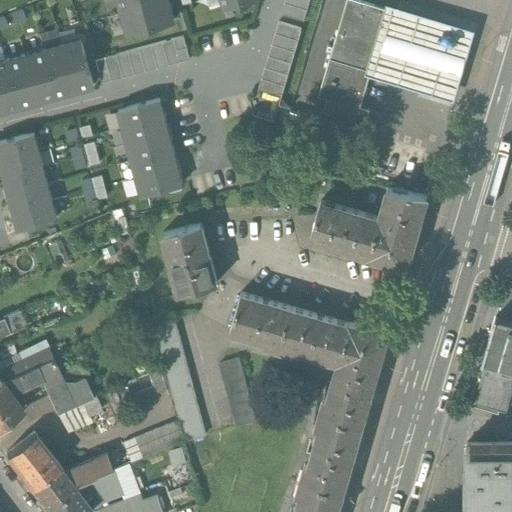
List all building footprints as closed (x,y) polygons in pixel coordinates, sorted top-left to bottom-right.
[(118,0),(122,14),(169,1),(168,0),(118,0)] [(309,0),(285,0),(282,14),(304,20),(309,0)] [(388,10),(356,0),(346,0),(318,96),(328,99),(322,117),(363,129),(368,109),(359,107),(371,67),(375,66),(391,14),(388,11),(388,10)] [(122,14),(127,32),(174,20),(169,1),(122,14)] [(433,18),(386,4),(365,73),(413,87),(453,99),(474,30),(433,18)] [(300,29),(278,23),(259,90),(281,96),(300,29)] [(183,37),(95,60),(101,83),(189,60),(183,37)] [(74,91),(93,86),(81,40),(62,45),(74,91)] [(55,96),(74,91),(62,45),(42,50),(55,96)] [(35,101),(55,96),(42,50),(23,55),(35,101)] [(297,90),(313,93),(320,57),(304,54),(297,90)] [(16,106),(35,101),(23,55),(4,60),(16,106)] [(0,110),(16,106),(4,60),(0,61),(0,110)] [(164,116),(160,99),(119,110),(123,127),(164,116)] [(169,133),(164,116),(123,127),(128,144),(169,133)] [(63,130),(65,139),(83,136),(81,126),(63,130)] [(0,160),(38,150),(34,133),(0,141),(0,160)] [(173,151),(169,133),(128,144),(132,161),(173,151)] [(95,139),(67,146),(73,169),(101,161),(95,139)] [(43,167),(38,150),(0,160),(0,171),(2,178),(43,167)] [(178,168),(173,151),(132,161),(137,178),(178,168)] [(47,184),(43,167),(2,178),(6,195),(47,184)] [(182,185),(178,168),(137,178),(141,195),(182,185)] [(84,202),(107,196),(101,174),(78,180),(84,202)] [(52,202),(47,184),(6,195),(11,212),(52,202)] [(427,196),(388,188),(368,255),(368,257),(401,266),(408,262),(427,196)] [(379,217),(321,200),(310,239),(368,255),(379,217)] [(56,219),(52,202),(11,212),(15,229),(56,219)] [(201,222),(162,233),(178,292),(217,282),(201,222)] [(511,280),(510,280),(500,315),(496,314),(483,360),(487,361),(475,404),(506,412),(511,389),(511,280)] [(291,307),(241,292),(230,331),(264,340),(263,344),(279,348),(291,307)] [(349,323),(291,307),(279,348),(295,353),(296,349),(338,361),(332,382),(371,393),(386,339),(382,332),(349,322),(349,323)] [(205,435),(173,318),(154,323),(165,365),(172,392),(185,441),(205,435)] [(47,347),(0,366),(0,378),(52,358),(52,357),(47,347)] [(72,403),(59,373),(68,369),(61,353),(52,357),(52,358),(0,378),(0,379),(8,391),(41,378),(56,410),(72,403)] [(239,358),(219,364),(236,426),(256,420),(239,358)] [(165,365),(149,372),(156,392),(167,388),(169,393),(172,392),(165,365)] [(0,379),(0,425),(22,409),(8,391),(0,379)] [(324,397),(315,428),(319,429),(309,465),(305,464),(296,496),(300,497),(295,511),(339,511),(371,393),(332,382),(327,398),(324,397)] [(81,401),(72,404),(72,403),(56,410),(67,431),(90,422),(88,416),(81,401)] [(179,419),(124,441),(132,462),(185,440),(179,419)] [(33,431),(5,453),(29,485),(56,464),(58,463),(33,431)] [(56,464),(29,485),(46,507),(73,486),(72,485),(97,475),(115,468),(132,462),(124,441),(107,448),(108,451),(74,465),(63,472),(56,464)] [(511,511),(511,442),(466,443),(466,511),(511,511)] [(115,468),(97,475),(103,488),(94,494),(100,502),(124,492),(115,468)] [(73,486),(46,507),(50,511),(87,511),(91,510),(84,500),(94,494),(103,488),(97,475),(72,485),(73,486)] [(140,495),(96,511),(163,511),(158,496),(143,501),(140,495)]
